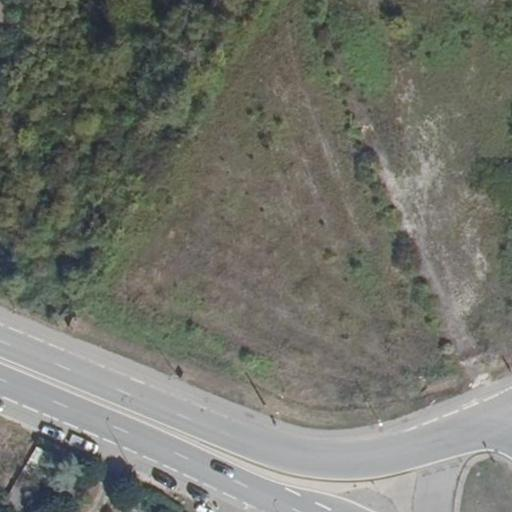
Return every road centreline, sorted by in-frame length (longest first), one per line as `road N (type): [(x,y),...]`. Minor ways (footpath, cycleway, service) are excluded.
road 1 (primary): [(475,426),(371,460),(300,459),(0,341)]
road 2 (primary): [(0,377),(298,511)]
